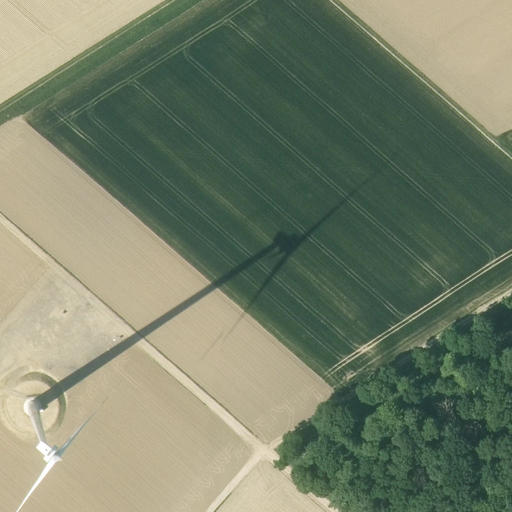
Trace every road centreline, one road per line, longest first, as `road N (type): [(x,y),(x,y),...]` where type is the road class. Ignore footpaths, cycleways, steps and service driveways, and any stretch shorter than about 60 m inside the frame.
road 1 (track): [(0,219),(263,450)]
road 2 (track): [(263,450),(511,292)]
road 3 (track): [(511,158),(331,0)]
road 4 (track): [(0,110),(171,0)]
